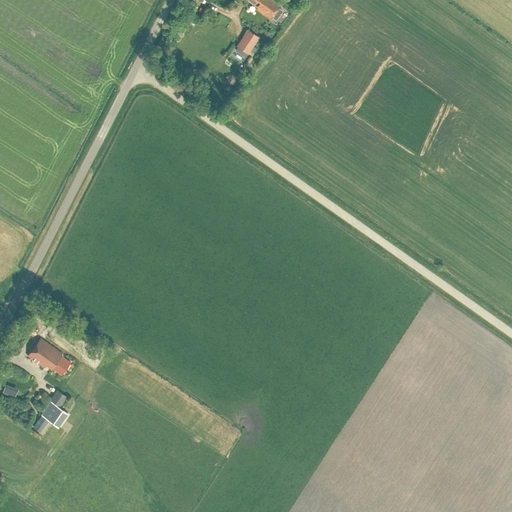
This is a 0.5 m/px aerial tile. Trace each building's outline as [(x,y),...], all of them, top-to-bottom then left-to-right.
[(235,11),(244,16),(250,5),(240,0),(235,11)] [(248,0),(258,7),(256,9),(269,18),(280,3),(275,0),(248,0)] [(244,56),(247,53),(258,37),(247,28),(236,44),(237,45),(235,49),(244,56)] [(39,337),(27,355),(44,367),(46,364),(52,367),(52,366),(61,373),(70,360),(61,354),(62,352),(39,337)] [(50,399),(50,400),(41,413),(32,425),(40,431),(49,419),(52,421),(61,408),(58,406),(67,396),(57,390),(50,399)]
